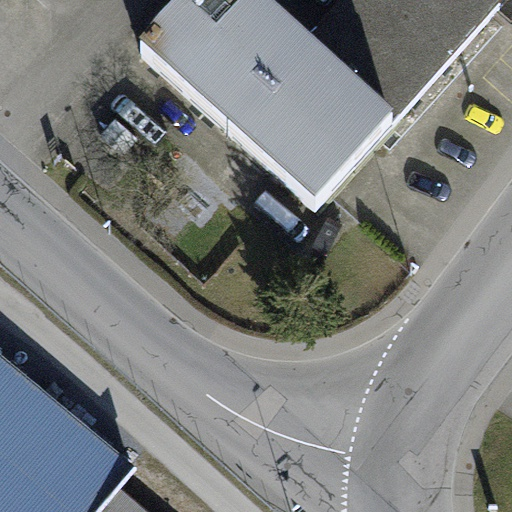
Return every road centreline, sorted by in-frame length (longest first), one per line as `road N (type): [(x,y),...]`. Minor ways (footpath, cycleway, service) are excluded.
road 1 (unclassified): [(399,460),(348,458),(272,433),(211,397),(0,204)]
road 2 (unclassified): [(399,460),(422,395),(511,261)]
